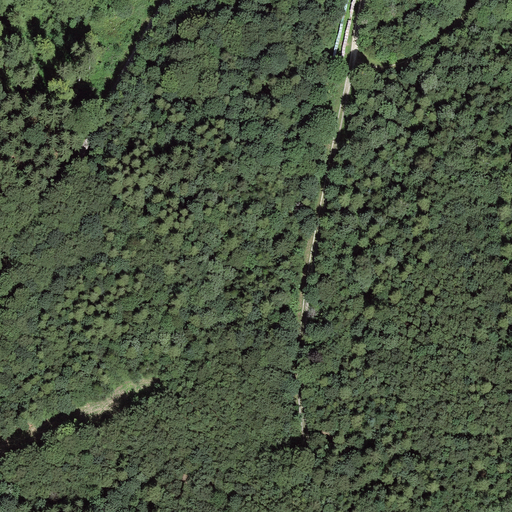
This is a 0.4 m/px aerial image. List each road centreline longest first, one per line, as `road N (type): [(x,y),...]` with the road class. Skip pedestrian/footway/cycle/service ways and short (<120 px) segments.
road 1 (track): [(352,54),(308,268),(296,397),(317,511)]
road 2 (track): [(163,0),(82,152),(0,278)]
road 3 (track): [(352,54),(381,70),(412,58),(481,0)]
